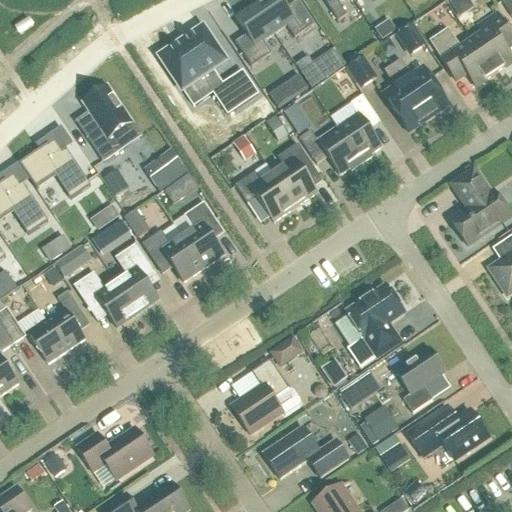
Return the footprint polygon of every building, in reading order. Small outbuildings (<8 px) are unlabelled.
[(268,0),(255,9),(275,38),(287,30),(295,42),(303,37),(278,0),(268,0)] [(338,7),(349,0),(321,0),(338,25),(347,20),(338,7)] [(450,0),(447,1),(455,17),(471,9),(466,0),(450,0)] [(511,0),(497,0),(511,20),(511,0)] [(263,46),(275,38),(255,9),(235,22),(247,40),(236,47),(252,71),(271,58),(263,46)] [(472,44),(495,78),(511,66),(511,63),(505,52),(511,46),(511,39),(497,17),(478,30),(483,37),(472,44)] [(411,58),(424,50),(412,30),(398,39),(411,58)] [(162,60),(160,61),(161,63),(161,62),(181,92),(182,94),(184,93),(202,80),(228,118),(258,98),(243,76),(223,89),(212,74),(224,66),(226,65),(224,63),(224,64),(204,34),(203,32),(201,33),(202,33),(162,60)] [(495,78),(472,44),(461,52),(448,32),(429,45),(456,85),(467,77),(476,91),(495,78)] [(336,53),(312,68),(323,84),(346,69),(336,53)] [(362,91),(375,82),(362,63),(349,72),(362,91)] [(393,69),(428,123),(448,109),(424,73),(412,80),(401,64),(393,69)] [(408,136),(428,123),(393,69),(384,75),(395,92),(384,99),(408,136)] [(299,79),(289,86),(298,99),(308,92),(299,79)] [(132,127),(108,90),(83,107),(100,133),(87,142),(104,166),(124,153),(115,139),(132,127)] [(338,131),(362,167),(372,160),(371,158),(381,152),(366,128),(377,121),(363,100),(351,108),(358,118),(338,131)] [(260,103),(247,111),(256,125),(269,116),(260,103)] [(296,108),(284,117),(292,129),(305,120),(296,108)] [(224,124),(211,133),(195,110),(182,119),(207,156),(233,138),(224,124)] [(275,120),(265,127),(278,145),(288,138),(275,120)] [(351,174),(362,167),(338,131),(318,145),(311,135),(299,142),(313,163),(324,156),(340,179),(350,172),(351,174)] [(47,149),(19,168),(37,194),(39,193),(36,190),(54,178),(71,203),(91,189),(66,152),(62,154),(52,139),(43,144),(47,149)] [(244,140),(233,147),(244,165),(256,158),(244,140)] [(272,178),(295,212),(317,197),(302,175),(312,168),(298,148),(278,162),(284,170),(272,178)] [(172,154),(145,172),(156,189),(183,171),(172,154)] [(4,185),(0,187),(0,221),(11,214),(28,239),(48,225),(23,188),(20,190),(9,174),(1,180),(4,185)] [(467,249),(503,225),(510,220),(501,207),(494,196),(491,199),(474,174),(451,189),(468,214),(451,225),(467,249)] [(295,212),(272,178),(261,185),(255,177),(235,190),(249,211),(259,204),(274,226),(295,212)] [(177,186),(164,195),(173,207),(185,199),(177,186)] [(182,241),(204,273),(224,260),(207,234),(218,227),(204,207),(185,219),(194,233),(182,241)] [(112,211),(102,218),(109,228),(119,221),(112,211)] [(140,240),(150,233),(137,212),(126,219),(140,240)] [(131,237),(124,227),(114,233),(121,243),(131,237)] [(204,273),(182,241),(170,249),(161,235),(142,248),(156,269),(167,261),(184,287),(204,273)] [(507,301),(511,298),(511,239),(500,247),(508,259),(488,273),(507,301)] [(53,247),(60,258),(71,251),(63,241),(53,247)] [(93,265),(83,249),(55,268),(66,283),(93,265)] [(117,287),(138,318),(158,304),(144,282),(154,275),(136,249),(116,262),(128,280),(117,287)] [(44,278),(53,291),(64,283),(55,271),(44,278)] [(6,275),(0,278),(0,292),(4,300),(17,292),(6,275)] [(138,318),(117,287),(106,294),(94,277),(74,290),(92,317),(102,310),(117,332),(138,318)] [(361,373),(377,361),(400,347),(387,328),(404,317),(387,290),(347,317),(348,320),(335,329),(350,351),(347,353),(361,373)] [(46,325),(67,356),(85,343),(69,319),(79,312),(68,295),(58,302),(65,312),(46,325)] [(0,317),(0,328),(13,348),(25,340),(7,313),(0,317)] [(48,368),(67,356),(46,325),(27,337),(48,368)] [(0,353),(2,356),(13,348),(0,328),(0,353)] [(281,370),(305,354),(295,338),(271,354),(281,370)] [(413,417),(432,404),(424,391),(445,377),(429,353),(396,375),(411,398),(403,403),(413,417)] [(0,399),(0,400),(19,388),(0,359),(0,399)] [(335,363),(321,372),(333,391),(347,381),(335,363)] [(285,419),(300,408),(301,404),(293,393),(289,392),(270,364),(252,376),(262,391),(232,411),(250,438),(282,416),(285,419)] [(335,396),(348,412),(377,391),(365,374),(335,396)] [(378,445),(398,431),(384,410),(364,423),(378,445)] [(471,416),(457,425),(448,412),(438,419),(408,439),(423,461),(443,447),(454,464),(488,442),(471,416)] [(319,455),(303,431),(263,458),(280,483),(308,464),(320,482),(349,463),(336,444),(319,455)] [(152,458),(135,433),(107,452),(98,438),(77,453),(93,476),(105,468),(116,484),(142,467),(141,466),(152,458)] [(393,438),(372,450),(387,475),(408,462),(393,438)] [(360,439),(349,446),(358,459),(368,452),(360,439)] [(56,478),(68,471),(59,456),(47,463),(56,478)] [(416,485),(405,496),(417,508),(428,497),(416,485)] [(188,511),(172,487),(135,511),(127,499),(106,511),(188,511)] [(355,511),(340,489),(314,507),(317,511),(355,511)] [(30,511),(17,490),(0,501),(0,511),(30,511)] [(408,511),(402,503),(388,511),(408,511)]
